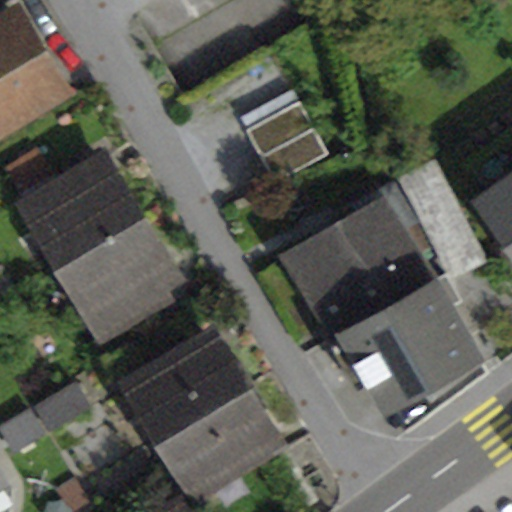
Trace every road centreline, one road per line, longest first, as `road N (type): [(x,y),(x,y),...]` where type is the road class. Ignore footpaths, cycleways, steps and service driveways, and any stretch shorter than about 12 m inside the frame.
road 1 (residential): [(372,511),(74,0)]
road 2 (primary): [(511,421),(388,511)]
